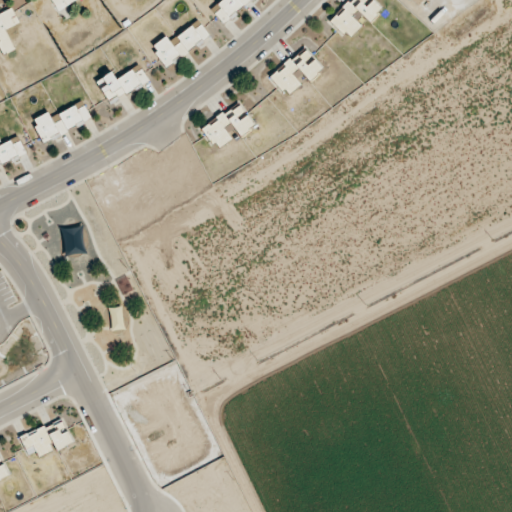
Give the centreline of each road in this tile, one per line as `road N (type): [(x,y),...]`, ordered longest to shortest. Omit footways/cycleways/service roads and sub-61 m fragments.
road 1 (residential): [(0,204),(159,113),(245,53),(297,0)]
road 2 (residential): [(147,511),(73,375)]
road 3 (residential): [(0,242),(47,311),(73,375)]
